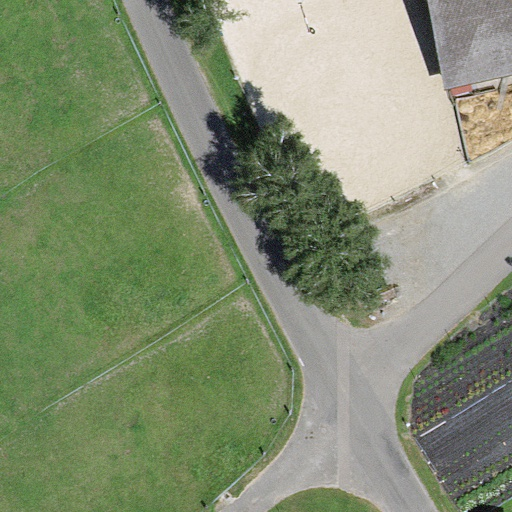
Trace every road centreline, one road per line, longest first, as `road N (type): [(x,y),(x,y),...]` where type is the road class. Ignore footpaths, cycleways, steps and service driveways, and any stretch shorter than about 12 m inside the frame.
road 1 (unclassified): [(147,0),(189,105),(350,404)]
road 2 (residential): [(350,404),(450,287),(511,234)]
road 3 (residential): [(350,404),(242,511)]
road 4 (unclassified): [(350,404),(408,511)]
